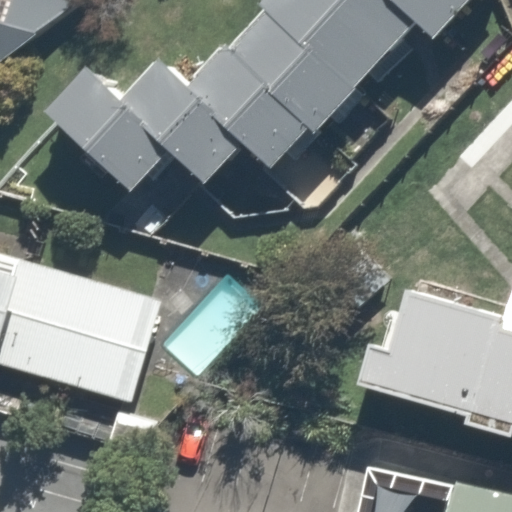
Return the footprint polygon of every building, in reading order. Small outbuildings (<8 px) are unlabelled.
[(63,0),(0,0),(0,73),(45,84),(63,0)] [(511,0),(287,0),(286,2),(297,14),(214,94),(188,67),(150,103),(121,72),(75,116),(165,211),(209,169),(236,198),(275,161),(302,190),(388,108),(403,125),(431,98),(401,65),(442,26),(467,52),(511,9),(511,0)] [(157,297),(0,256),(0,369),(130,403),(157,297)] [(494,315),(413,289),(379,394),(511,437),(511,294),(502,291),(494,315)] [(511,511),(511,494),(456,482),(448,511),(511,511)]
